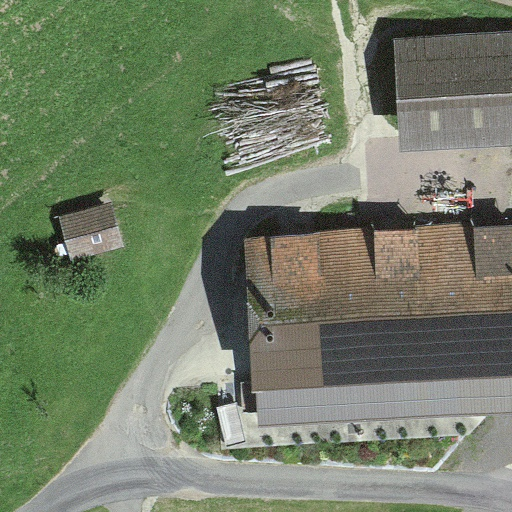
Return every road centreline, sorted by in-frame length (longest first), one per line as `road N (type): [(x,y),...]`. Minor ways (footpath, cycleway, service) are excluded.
road 1 (track): [(342,0),(367,126),(362,156),(347,173),(275,190),(247,207),(226,236),(133,413),(119,477),(128,511)]
road 2 (track): [(39,511),(119,477),(194,473),(511,496)]
